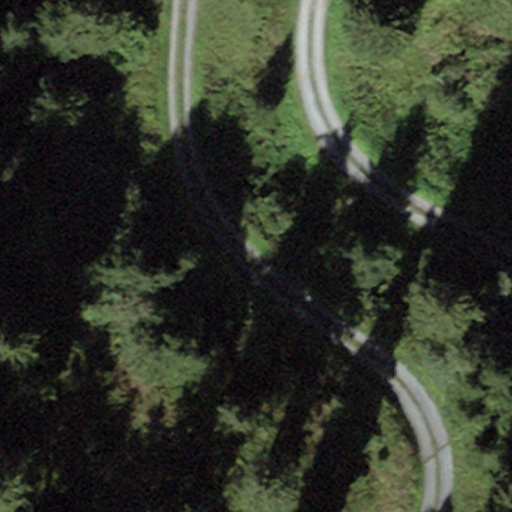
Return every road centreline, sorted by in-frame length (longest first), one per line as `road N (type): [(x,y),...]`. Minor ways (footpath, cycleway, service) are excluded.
road 1 (track): [(182,0),(195,182),(239,261),(392,376),(435,437),(435,511)]
road 2 (track): [(313,0),(336,166),(425,230),(511,273)]
